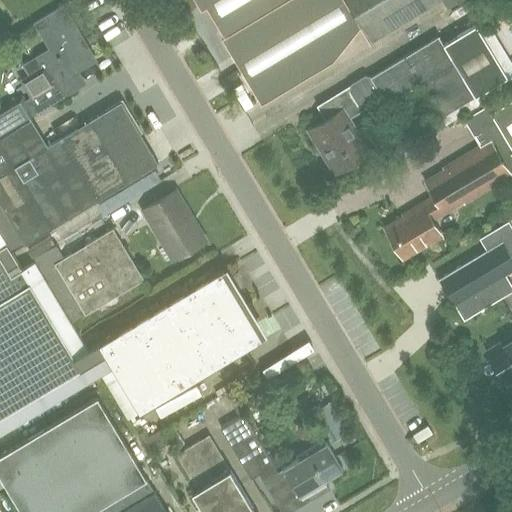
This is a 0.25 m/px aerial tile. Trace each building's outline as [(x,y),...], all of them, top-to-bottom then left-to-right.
[(195,0),(199,6),(203,4),(221,35),(261,101),(332,58),(361,26),(370,41),(438,0),(195,0)] [(30,97),(21,102),(30,116),(38,112),(86,82),(79,71),(93,62),(81,43),(86,40),(64,5),(35,22),(51,48),(36,57),(34,54),(21,61),(28,74),(19,79),(30,97)] [(348,91),(349,91),(349,92),(355,102),(342,110),(348,119),(382,98),(386,104),(420,84),(440,118),(441,117),(445,124),(511,84),(511,66),(486,22),(476,27),(475,25),(443,45),(438,36),(369,77),(364,76),(350,84),(348,91)] [(485,105),(503,136),(511,150),(511,97),(489,111),(486,105),(485,105)] [(0,111),(0,234),(11,252),(24,243),(25,245),(159,164),(122,101),(30,155),(15,129),(32,119),(30,116),(21,102),(20,99),(0,111)] [(348,119),(342,110),(342,108),(308,129),(322,151),(324,149),(338,172),(369,153),(368,151),(375,147),(377,139),(371,127),(362,126),(355,130),(348,119)] [(463,203),(511,173),(511,150),(503,136),(492,142),(491,140),(443,168),(445,171),(425,182),(433,196),(409,210),(410,212),(383,228),(402,259),(441,236),(431,220),(462,202),(463,203)] [(205,241),(176,191),(144,210),(174,259),(205,241)] [(511,271),(511,226),(508,220),(479,237),(486,250),(438,279),(451,300),(454,305),(455,305),(464,319),(511,289),(511,285),(505,275),(511,271)] [(86,245),(86,244),(63,258),(56,244),(33,257),(35,260),(71,322),(85,313),(85,314),(116,295),(116,296),(145,279),(114,228),(86,245)] [(0,295),(0,283),(11,277),(0,258),(0,300),(2,299),(0,295)] [(22,270),(11,277),(0,283),(0,295),(2,299),(0,300),(0,416),(40,393),(47,405),(101,373),(113,366),(99,342),(87,349),(71,322),(35,260),(20,268),(22,270)] [(263,337),(222,269),(99,342),(113,366),(140,411),(263,337)] [(511,337),(487,352),(505,383),(511,378),(511,337)] [(93,510),(114,498),(147,478),(98,396),(44,428),(93,510)] [(332,400),(317,410),(336,441),(351,432),(332,400)] [(266,470),(270,477),(277,473),(273,466),(274,465),(243,414),(220,427),(251,479),(266,470)] [(0,475),(21,511),(89,511),(93,510),(44,428),(0,454),(0,475)] [(283,469),(277,473),(270,477),(263,481),(282,511),(290,511),(310,500),(305,491),(325,479),(342,469),(334,456),(326,442),(283,468),(283,469)] [(181,452),(175,456),(195,490),(192,492),(203,511),(255,511),(219,452),(191,469),(181,452)] [(166,511),(147,478),(114,498),(122,511),(166,511)] [(89,511),(122,511),(114,498),(93,510),(89,511)]
